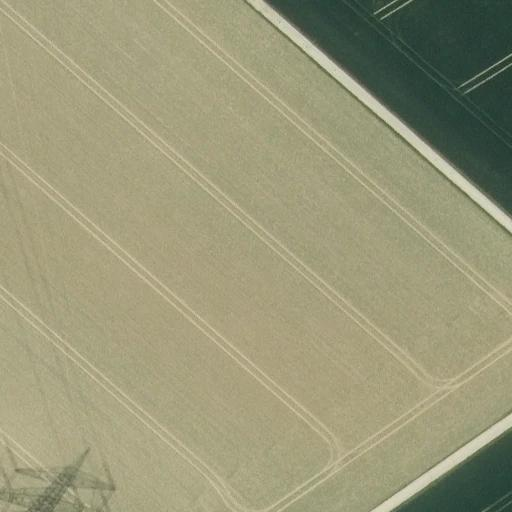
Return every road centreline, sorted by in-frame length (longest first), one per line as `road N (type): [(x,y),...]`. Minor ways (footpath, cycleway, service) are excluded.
road 1 (track): [(250,0),(511,229)]
road 2 (track): [(511,421),(383,511)]
